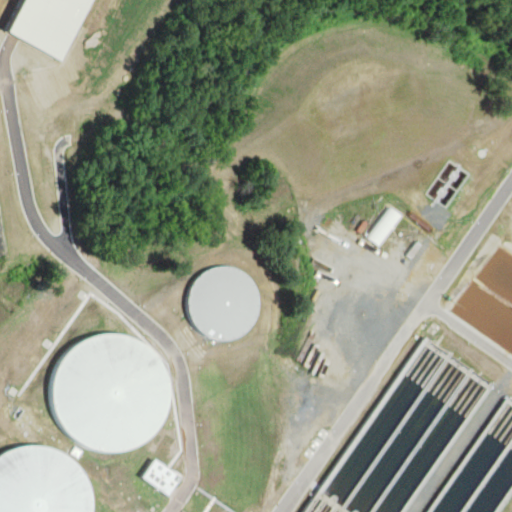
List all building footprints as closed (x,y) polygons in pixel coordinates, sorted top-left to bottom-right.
[(387,205),(400,214),(379,246),(366,236),(387,205)] [(196,329),(206,337),(218,341),(230,340),(242,336),(252,328),(258,317),(260,304),(258,292),(252,281),(242,272),(232,268),(220,267),(209,270),(200,276),(192,284),(188,295),(186,306),(189,318),(196,329)] [(71,344),(89,334),(109,330),(128,333),(146,342),(160,356),(168,374),(171,394),(167,413),(157,430),(143,443),(124,451),(103,453),(83,447),(66,435),(54,419),(49,399),(50,378),(57,359),(71,344)] [(425,339),(305,511),(404,511),(492,385),(425,339)] [(432,511),(499,511),(511,494),(511,403),(505,399),(445,489),(447,490),(432,511)] [(0,511),(0,453),(5,450),(22,445),(40,445),(57,451),(72,461),(83,475),(90,492),(91,510),(90,511),(0,511)] [(154,458),(181,476),(169,493),(143,477),(154,458)]
